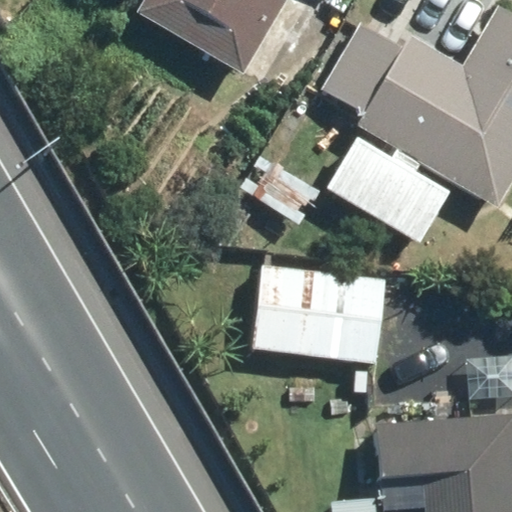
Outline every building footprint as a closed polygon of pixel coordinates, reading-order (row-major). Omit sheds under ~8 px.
[(143,0),(133,20),(243,81),(287,0),(143,0)] [(511,30),(498,22),(460,88),(399,52),(351,131),(454,194),(455,192),(485,209),(511,161),(511,30)] [(350,150),(320,196),(402,250),(432,204),(350,150)] [(248,279),(241,358),(362,369),(369,290),(248,279)] [(511,333),(391,323),(388,357),(511,367),(511,333)] [(511,511),(505,424),(410,432),(410,435),(366,437),(369,489),(415,486),(416,511),(511,511)]
